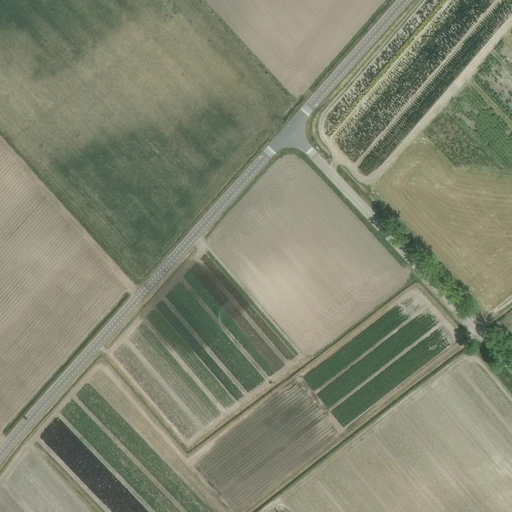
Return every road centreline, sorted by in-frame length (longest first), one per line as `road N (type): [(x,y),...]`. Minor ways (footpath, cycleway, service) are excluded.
road 1 (unclassified): [(0,453),(289,129)]
road 2 (unclassified): [(511,369),(289,129)]
road 3 (unclassified): [(289,129),(401,0)]
